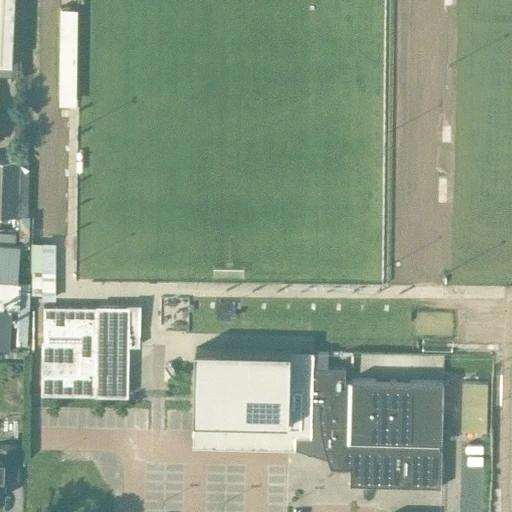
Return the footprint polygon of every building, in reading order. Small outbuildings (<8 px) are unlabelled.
[(0,0),(0,62),(12,63),(14,20),(14,0),(0,0)] [(17,157),(0,156),(0,200),(16,201),(17,157)] [(0,242),(0,280),(17,281),(19,243),(0,242)] [(53,244),(43,244),(43,298),(52,298),(53,244)] [(0,349),(16,350),(16,344),(19,282),(17,281),(0,280),(0,349)] [(124,394),(125,345),(139,345),(139,306),(125,306),(43,305),(42,392),(124,394)] [(195,411),(194,445),(216,446),(216,443),(234,444),(234,446),(235,446),(236,444),(254,444),(254,447),(255,447),(255,446),(255,444),(274,445),(274,447),(275,447),(275,445),(294,445),(294,447),(295,447),(295,445),(325,449),(327,450),(326,446),(323,428),(322,421),(321,416),(313,416),(315,368),(313,368),(314,350),(196,348),(195,411)] [(315,368),(313,416),(321,416),(322,421),(323,428),(326,446),(327,450),(328,455),(331,463),(333,469),(352,469),(352,483),(442,485),(443,447),(440,447),(440,440),(443,440),(445,380),(354,378),(354,381),(347,381),(347,370),(315,368)] [(462,429),(487,429),(489,380),(463,380),(462,429)] [(16,472),(17,445),(0,443),(0,498),(2,498),(3,472),(16,472)]
